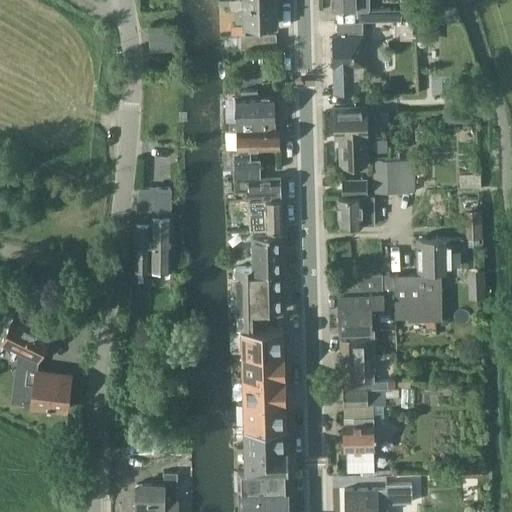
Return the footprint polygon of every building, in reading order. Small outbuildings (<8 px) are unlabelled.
[(332,0),(332,8),(354,8),(354,10),(359,10),(369,10),(369,7),(369,0),(332,0)] [(276,25),(276,3),(231,4),(231,9),(244,9),(244,23),(231,23),(231,33),(245,33),(245,26),(276,25)] [(433,8),(433,21),(461,20),(456,7),(433,8)] [(369,10),(359,10),(359,21),(401,19),(401,9),(369,10)] [(152,46),(173,45),(171,22),(150,23),(152,46)] [(416,41),(433,40),(432,22),(415,23),(416,41)] [(242,48),(276,47),(276,33),(242,34),(242,48)] [(351,35),(332,36),(333,65),(333,66),(334,86),(334,93),(356,92),(356,88),(356,78),(362,78),(361,73),(361,61),(360,35),(357,35),(354,35),(351,35)] [(231,121),(228,121),(229,130),(237,130),(247,130),(276,129),(276,127),(276,126),(275,109),(278,106),(278,98),(275,96),(275,93),(257,94),(257,90),(242,91),(242,94),(235,94),(236,120),(231,121)] [(366,106),(334,107),(334,113),(335,138),(339,138),(340,157),(340,164),(366,164),(365,137),(367,137),(366,106)] [(238,152),(233,152),(233,179),(260,178),(260,159),(259,159),(251,159),(250,154),(250,149),(256,148),(267,148),(279,148),(278,129),(276,129),(247,130),(237,130),(237,149),(238,152)] [(415,139),(425,139),(425,130),(414,130),(415,139)] [(371,188),(413,187),(412,155),(370,157),(371,188)] [(460,187),(479,186),(479,173),(459,174),(460,187)] [(341,190),(365,189),(364,175),(341,175),(341,190)] [(229,179),(227,179),(227,184),(227,188),(229,188),(235,188),(249,188),(250,195),(250,199),(281,198),(281,194),(281,178),(279,178),(260,178),(233,179),(229,179)] [(171,267),(172,187),(139,187),(136,221),(135,267),(171,267)] [(372,224),(372,194),(336,194),(336,224),(372,224)] [(249,201),(229,201),(229,209),(249,209),(249,203),(252,203),(253,214),(265,214),(265,229),(283,229),(282,198),(281,198),(250,199),(249,199),(249,201)] [(465,226),(479,226),(478,214),(464,214),(465,226)] [(465,238),(479,238),(479,226),(465,226),(465,238)] [(282,272),(282,233),(253,234),(253,247),(249,247),(250,256),(253,256),(253,266),(236,266),(236,276),(254,276),(254,273),(282,272)] [(442,317),(441,268),(451,268),(450,249),(462,249),(462,237),(418,238),(419,268),(422,268),(422,274),(395,274),(395,275),(389,276),(389,273),(382,273),(384,292),(395,292),(396,315),(409,315),(409,318),(442,317)] [(238,326),(240,326),(267,325),(266,309),(283,309),(282,272),(254,273),(254,276),(236,276),(238,326)] [(343,293),(384,292),(382,273),(343,274),(343,293)] [(340,329),(372,328),(371,305),(384,304),(384,292),(343,293),(339,293),(340,329)] [(6,339),(5,341),(43,360),(55,337),(16,318),(6,339)] [(267,325),(240,326),(241,351),(263,350),(284,350),(284,340),(283,324),(267,325)] [(340,329),(340,336),(340,353),(341,360),(374,359),(397,359),(397,352),(384,353),(374,353),(374,352),(373,328),(372,328),(340,329)] [(263,350),(241,351),(242,377),(285,375),(284,361),(284,350),(263,350)] [(374,359),(341,360),(341,382),(343,382),(343,388),(367,387),(386,387),(395,387),(395,380),(375,381),(374,362),(374,359)] [(39,371),(34,404),(66,408),(72,409),(77,376),(71,375),(39,371)] [(285,375),(242,377),(243,402),(265,401),(286,400),(285,389),(285,375)] [(367,387),(343,388),(344,403),(367,402),(373,402),(387,402),(386,387),(367,387)] [(265,401),(243,402),(243,426),(287,424),(286,410),(286,400),(265,401)] [(367,402),(344,403),(344,419),(373,418),(373,402),(367,402)] [(344,423),(343,423),(344,450),(346,450),(347,470),(347,471),(360,471),(374,471),(374,470),(374,469),(373,449),(374,449),(373,418),(344,419),(344,423)] [(287,424),(243,426),(244,448),(288,446),(287,424)] [(170,452),(192,451),(191,430),(169,432),(170,452)] [(288,446),(244,448),(245,470),(289,469),(288,446)] [(245,470),(238,471),(239,489),(289,488),(289,469),(245,470)] [(137,497),(136,511),(178,511),(179,499),(177,499),(177,497),(177,472),(164,472),(164,484),(137,484),(137,497)] [(344,511),(387,511),(387,487),(344,489),(344,511)] [(289,488),(239,489),(239,508),(290,506),(289,488)]
